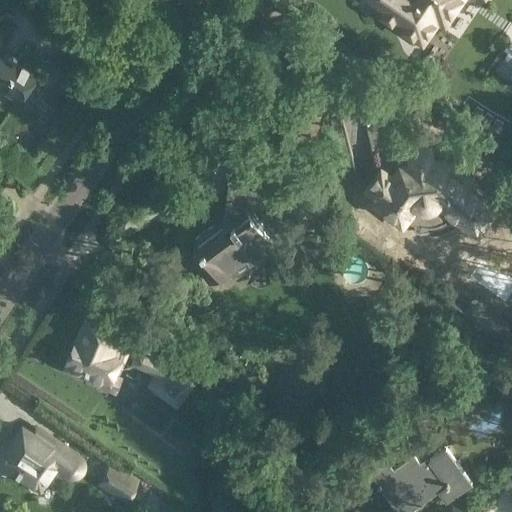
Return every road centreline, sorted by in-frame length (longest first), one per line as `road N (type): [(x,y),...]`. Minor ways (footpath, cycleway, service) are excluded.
road 1 (residential): [(303,511),(189,355),(120,296),(37,248)]
road 2 (secondary): [(37,248),(202,0)]
